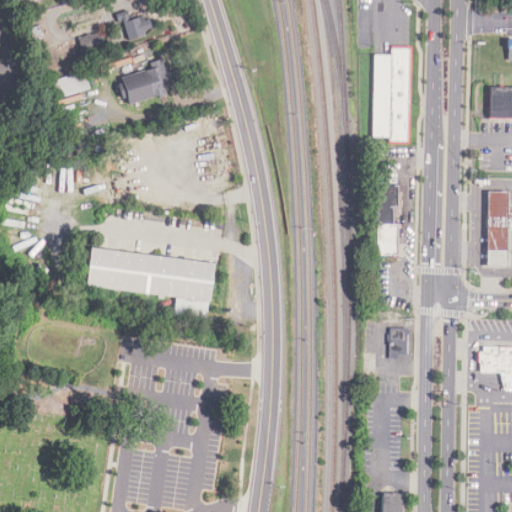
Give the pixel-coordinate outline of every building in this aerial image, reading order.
[(117,14),(120,23),(126,21),(131,37),(146,32),(145,29),(153,26),(150,19),(146,20),(144,14),(133,17),(130,9),(117,14)] [(80,38),(84,52),(107,44),(103,31),(80,38)] [(409,49),(389,49),(389,56),(373,55),(372,137),(387,137),(387,144),(408,144),(409,49)] [(161,61),(115,73),(123,105),(169,93),(161,61)] [(55,81),(60,97),(91,88),(86,71),(55,81)] [(511,88),(488,88),(488,119),(511,119),(511,88)] [(376,256),(397,256),(397,186),(376,186),(376,256)] [(508,192),(487,192),(486,266),(507,267),(507,228),(511,228),(511,217),(508,217),(508,192)] [(85,249),(81,287),(175,297),(173,314),(207,317),(213,263),(85,249)] [(406,328),(389,327),(388,356),(406,356),(406,328)] [(505,389),(511,389),(511,346),(478,346),(478,372),(501,372),(502,375),(503,381),(505,389)] [(404,511),(405,496),(386,495),(384,511),(404,511)]
